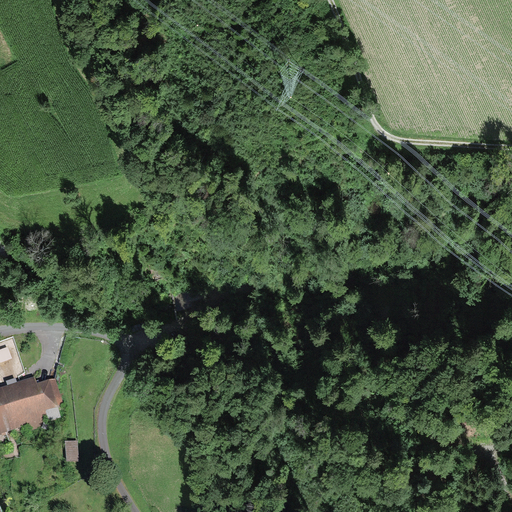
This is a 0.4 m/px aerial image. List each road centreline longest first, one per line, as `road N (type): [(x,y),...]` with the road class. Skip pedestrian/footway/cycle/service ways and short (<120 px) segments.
road 1 (residential): [(0,330),(87,328),(122,342),(126,358),(102,406),(101,432),(136,511)]
road 2 (track): [(335,0),(380,128),(511,142)]
